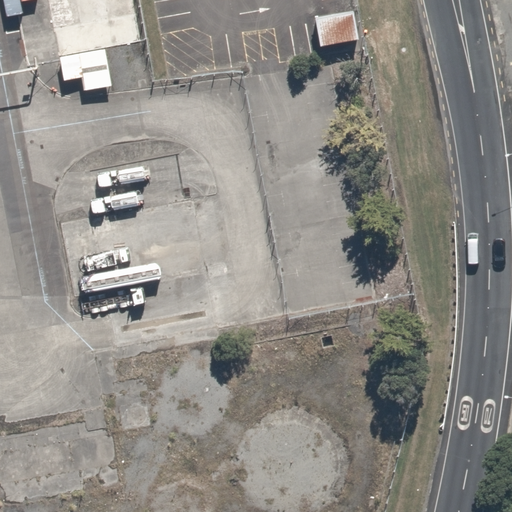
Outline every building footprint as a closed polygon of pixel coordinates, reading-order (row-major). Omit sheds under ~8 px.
[(95,0),(11,0),(26,75),(107,59),(95,0)] [(357,12),(316,18),(320,47),(361,41),(357,12)] [(116,354),(175,344),(176,350),(221,343),(220,337),(239,334),(215,193),(62,219),(76,302),(106,297),(116,354)] [(183,379),(180,381),(176,385),(173,389),(171,394),(169,398),(169,404),(169,409),(170,414),(172,419),(175,423),(178,427),(183,430),(187,432),(192,434),(197,435),(203,434),(208,433),(212,431),(217,428),(221,425),(224,421),(226,416),(228,411),(228,406),(228,401),(227,396),(225,391),(222,387),(219,383),(214,380),(210,377),(205,376),(200,375),(195,375),(189,376),(185,378),(183,379)] [(133,435),(118,437),(122,465),(158,460),(151,406),(129,409),(133,435)] [(284,430),(275,435),(269,440),(264,445),(260,451),(258,458),(256,465),(256,473),(257,480),(260,487),(263,493),(268,499),(273,504),(279,508),(286,510),(293,511),(294,511),(302,511),(308,511),(314,509),(321,506),(327,501),(332,496),(336,490),(339,483),(340,476),(341,469),(340,462),(338,455),(335,448),(331,442),(325,437),(319,433),(313,430),(306,428),(298,428),(291,428),(284,430)] [(68,511),(68,502),(47,503),(47,511),(32,511),(31,511),(29,510),(27,510),(25,510),(22,510),(18,484),(20,483),(21,483),(22,482),(23,481),(24,479),(25,478),(26,476),(26,475),(26,473),(25,471),(31,470),(31,471),(32,473),(32,474),(33,475),(35,476),(36,477),(38,478),(40,478),(42,478),(44,478),(45,477),(46,476),(48,475),(49,474),(49,473),(50,471),(50,469),(50,468),(50,467),(56,466),(57,468),(58,469),(59,470),(60,471),(62,472),(63,472),(67,473),(68,472),(70,472),(71,471),(72,470),(73,468),(74,467),(75,466),(75,464),(75,462),(75,461),(74,459),(73,458),(72,457),(71,456),(70,455),(68,454),(67,454),(65,454),(63,454),(62,455),(61,455),(59,456),(58,457),(57,459),(57,460),(56,462),(56,463),(56,464),(49,466),(49,465),(48,463),(47,462),(46,461),(45,460),(43,460),(41,459),(40,459),(38,460),(37,460),(35,461),(34,462),(33,463),(32,465),(31,466),(31,468),(31,469),(25,470),(24,469),(22,467),(21,466),(20,466),(18,465),(16,465),(15,465),(13,466),(12,466),(10,467),(9,468),(8,470),(8,471),(7,473),(7,474),(7,476),(8,478),(8,479),(9,480),(10,482),(12,483),(13,483),(18,511),(17,511),(68,511)] [(167,493),(163,497),(161,500),(159,503),(158,507),(158,511),(157,511),(202,511),(202,509),(201,505),(200,501),(198,498),(195,495),(192,493),(189,491),(185,490),(181,489),(178,489),(174,490),(170,491),(167,493)]
